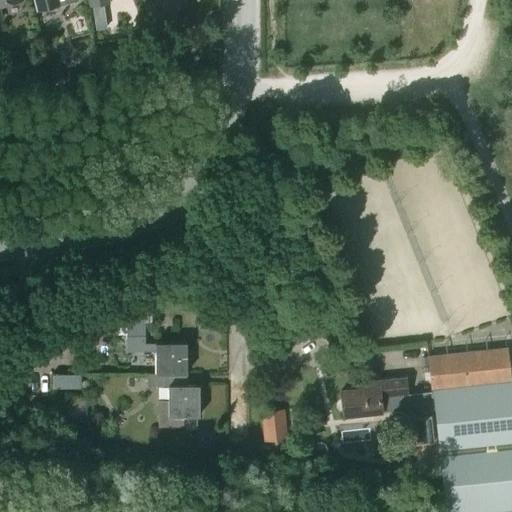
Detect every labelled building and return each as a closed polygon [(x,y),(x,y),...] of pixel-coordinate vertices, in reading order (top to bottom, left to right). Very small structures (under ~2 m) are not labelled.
[(0,0),(0,18),(1,19),(0,15),(0,4),(16,0),(0,0)] [(34,0),(37,9),(74,0),(34,0)] [(89,0),(90,4),(92,4),(94,21),(107,19),(105,2),(108,2),(107,0),(89,0)] [(175,1),(145,3),(147,30),(177,28),(175,1)] [(61,68),(50,71),(51,75),(54,85),(65,82),(62,73),(61,68)] [(144,301),(81,301),(82,319),(126,318),(126,351),(144,351),(144,301)] [(185,342),(154,342),(154,372),(185,372),(185,342)] [(506,347),(427,356),(430,390),(510,381),(506,347)] [(154,373),(148,373),(148,385),(167,385),(167,400),(158,400),(158,425),(182,424),(182,415),(198,415),(198,384),(185,384),(185,372),(154,372),(154,373)] [(82,375),(54,375),(54,388),(82,388),(82,375)] [(362,388),(339,390),(342,415),(381,411),(400,409),(409,414),(413,454),(424,453),(426,469),(418,470),(419,479),(439,477),(430,393),(406,395),(404,377),(361,382),(362,388)] [(103,414),(99,412),(94,413),(92,417),(92,422),(94,426),(98,428),(102,427),(105,424),(105,418),(103,414)] [(265,441),(287,439),(284,412),(263,414),(265,441)]
